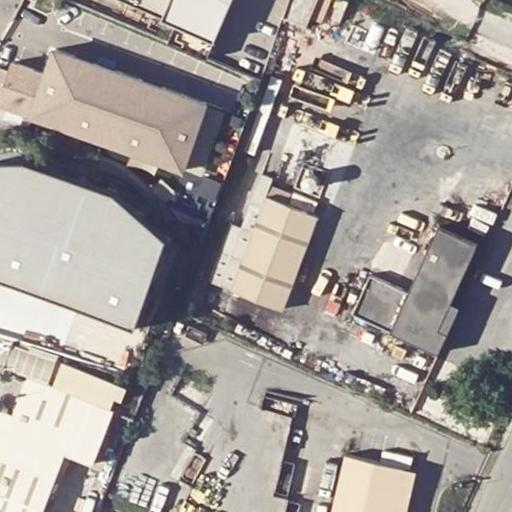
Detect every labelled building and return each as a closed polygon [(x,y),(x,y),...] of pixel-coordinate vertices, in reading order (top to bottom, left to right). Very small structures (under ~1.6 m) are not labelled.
[(124,0),(162,17),(173,21),(178,23),(172,37),(207,52),(213,39),(230,0),(124,0)] [(305,29),(316,0),(287,0),(280,21),(305,29)] [(178,23),(173,21),(165,40),(205,56),(207,52),(172,37),(178,23)] [(0,106),(28,116),(186,168),(208,101),(51,49),(42,75),(8,63),(4,73),(0,71),(0,106)] [(317,217),(268,198),(230,292),(281,312),(317,217)] [(66,202),(55,228),(82,240),(93,214),(66,202)] [(439,350),(449,329),(439,325),(452,298),(479,240),(439,222),(408,289),(370,271),(353,310),(439,350)] [(0,304),(5,306),(22,265),(0,255),(0,304)] [(439,325),(449,329),(461,303),(452,298),(439,325)] [(0,511),(43,511),(61,467),(67,452),(94,462),(116,409),(30,375),(8,429),(0,426),(0,511)] [(332,506),(330,511),(393,511),(404,465),(345,452),(342,465),(332,506)] [(318,503),(332,506),(342,465),(328,462),(318,503)] [(407,511),(418,469),(404,465),(393,511),(407,511)]
